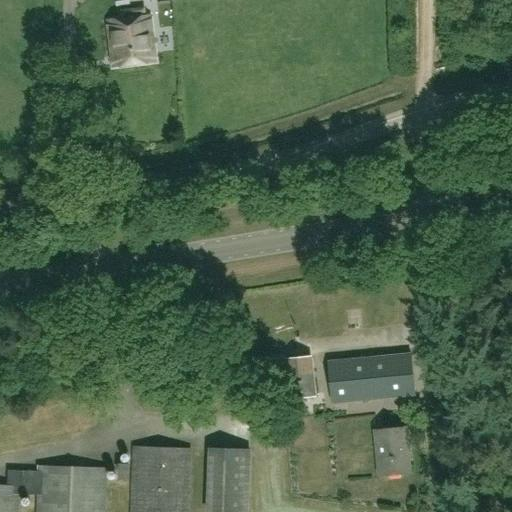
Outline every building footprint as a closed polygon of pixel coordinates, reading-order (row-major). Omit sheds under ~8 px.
[(113,68),(156,62),(150,16),(108,21),(113,68)] [(411,355),(328,363),(332,402),(415,394),(411,355)] [(315,397),(311,356),(285,359),(290,399),(315,397)] [(375,430),(380,476),(410,473),(405,427),(375,430)] [(131,511),(187,511),(190,449),(134,447),(131,511)] [(246,511),(249,451),(209,450),(206,511),(246,511)] [(39,472),(21,471),(8,471),(8,486),(0,485),(0,511),(17,511),(18,494),(38,495),(37,511),(103,511),(105,468),(39,466),(39,472)]
